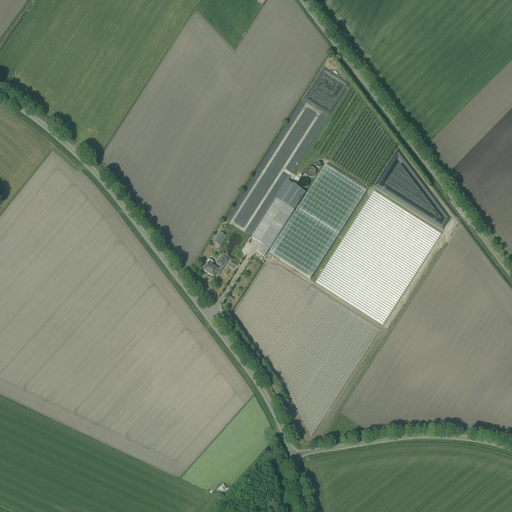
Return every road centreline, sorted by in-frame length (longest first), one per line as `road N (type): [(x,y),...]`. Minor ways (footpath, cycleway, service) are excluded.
road 1 (tertiary): [(290,453),(266,397),(120,201),(0,92)]
road 2 (unclassified): [(511,281),(299,0)]
road 3 (unclassified): [(511,451),(409,436),(290,453)]
